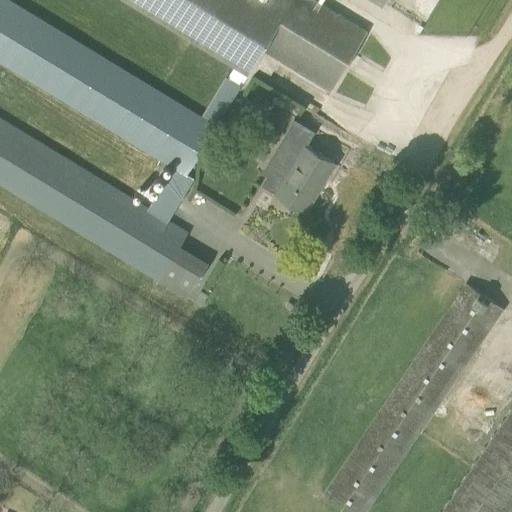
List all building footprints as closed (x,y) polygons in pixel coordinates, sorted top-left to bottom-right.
[(216,126),(202,118),(6,0),(0,0),(0,60),(175,167),(149,209),(0,118),(0,183),(188,297),(209,263),(180,246),(188,232),(169,220),(194,178),(187,174),(216,126)] [(130,0),(236,63),(202,118),(216,126),(263,49),(331,90),(367,29),(319,0),(266,0),(266,1),(264,0),(130,0)] [(290,137),(271,168),(285,177),(276,193),(305,211),(334,163),(306,146),(315,131),(294,118),(285,134),(290,137)] [(224,122),(217,134),(227,140),(234,129),(224,122)] [(348,511),(363,511),(502,307),(467,283),(323,495),(348,511)] [(511,408),(441,511),(505,511),(511,502),(511,408)]
